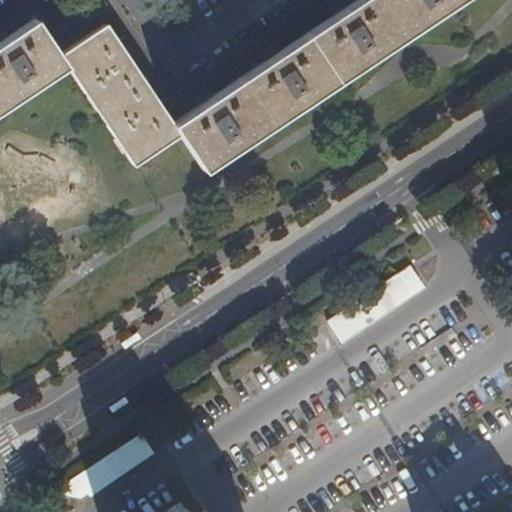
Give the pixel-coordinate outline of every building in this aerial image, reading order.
[(171,127),(159,110),(156,106),(150,96),(130,66),(122,54),(107,32),(103,26),(57,57),(33,22),(5,40),(0,43),(0,110),(64,68),(131,167),(170,141),(176,137),(200,171),(459,0),(360,0),(344,11),(333,19),(302,39),(277,55),(265,63),(209,100),(206,103),(198,109),(171,127)] [(328,13),(333,19),(344,11),(340,4),(328,13)] [(122,54),(130,66),(136,63),(127,49),(122,54)] [(261,57),(265,63),(277,55),(273,49),(261,57)] [(156,92),(150,96),(156,106),(159,110),(165,106),(156,92)] [(194,102),(198,109),(206,103),(209,100),(206,95),(194,102)] [(322,319),(338,342),(421,286),(405,262),(322,319)] [(111,477),(150,452),(137,432),(58,484),(76,511),(79,511),(92,503),(95,508),(120,491),(111,477)]
